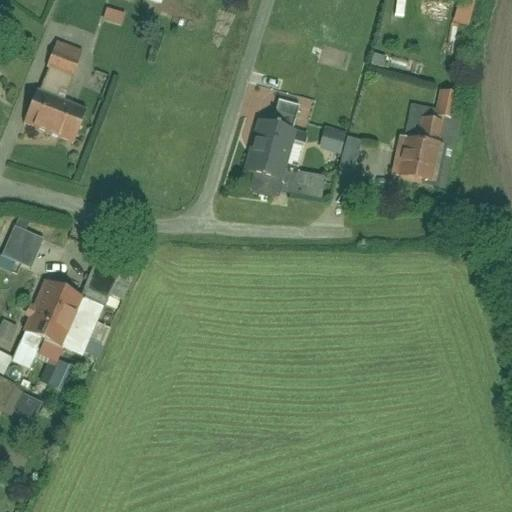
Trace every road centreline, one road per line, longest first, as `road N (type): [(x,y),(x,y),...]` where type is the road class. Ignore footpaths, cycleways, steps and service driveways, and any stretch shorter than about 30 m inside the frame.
road 1 (residential): [(268,0),(203,228)]
road 2 (residential): [(0,193),(154,228),(203,228)]
road 3 (residential): [(203,228),(334,232)]
